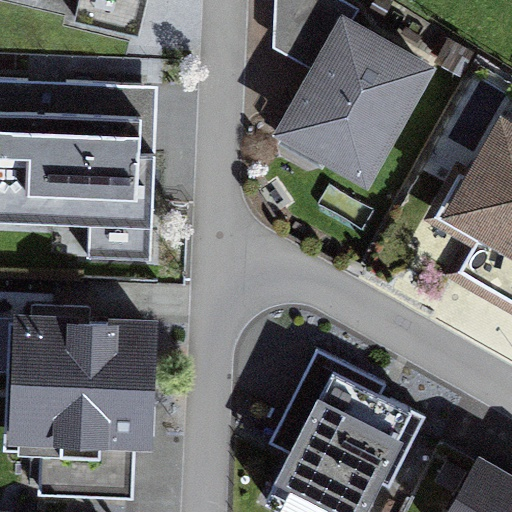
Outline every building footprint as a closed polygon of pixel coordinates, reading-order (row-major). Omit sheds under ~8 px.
[(438,61),(336,7),(269,131),(372,185),(438,61)] [(160,82),(0,78),(0,272),(156,276),(160,82)] [(511,114),(498,107),(437,218),(470,236),(452,270),(511,302),(511,114)] [(161,315),(8,310),(2,482),(155,488),(161,315)] [(379,511),(433,405),(346,362),(284,486),(335,511),(379,511)] [(511,511),(511,462),(480,446),(445,511),(511,511)]
